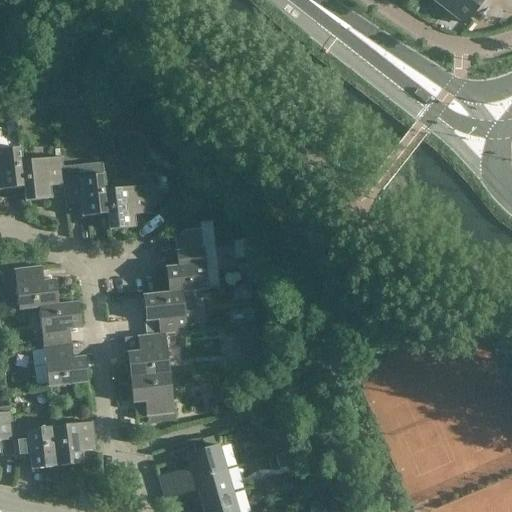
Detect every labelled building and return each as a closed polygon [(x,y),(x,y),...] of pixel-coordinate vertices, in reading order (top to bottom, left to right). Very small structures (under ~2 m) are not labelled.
[(429,0),(445,13),(455,0),(429,0)] [(484,0),(455,0),(445,13),(457,22),(458,21),(464,26),(484,0)] [(64,77),(52,78),(53,88),(65,87),(64,77)] [(20,148),(0,149),(0,191),(23,189),(21,163),(22,162),(20,148)] [(180,154),(173,149),(165,161),(172,167),(180,154)] [(61,158),(22,162),(21,163),(23,189),(25,202),(51,200),(50,187),(63,185),(61,167),(62,167),(61,158)] [(199,168),(198,167),(197,164),(194,162),(193,162),(190,164),(188,167),(189,172),(193,173),(197,172),(199,168)] [(61,167),(63,185),(65,208),(80,206),(81,218),(107,215),(104,192),(106,192),(102,163),(62,167),(61,167)] [(145,187),(106,192),(104,192),(107,215),(109,231),(134,229),(133,217),(148,215),(145,187)] [(210,189),(207,192),(207,202),(211,205),(216,205),(219,202),(219,192),(216,188),(210,189)] [(183,231),(174,239),(178,268),(165,269),(168,295),(208,290),(204,251),(201,229),(183,231)] [(42,268),(13,271),(18,312),(38,310),(38,308),(58,305),(55,281),(43,282),(42,268)] [(208,290),(168,295),(142,297),(145,324),(157,323),(158,336),(165,335),(166,337),(187,335),(183,294),(208,291),(208,290)] [(77,303),(58,305),(38,308),(38,310),(42,337),(43,347),(43,349),(70,345),(68,331),(80,330),(77,303)] [(165,335),(158,336),(137,338),(139,353),(127,355),(130,380),(170,376),(166,337),(165,335)] [(35,348),(43,347),(42,337),(33,338),(35,348)] [(216,365),(214,344),(206,344),(208,366),(216,365)] [(72,359),(70,345),(43,349),(48,389),(86,384),(83,358),(72,359)] [(241,355),(242,367),(259,364),(258,353),(241,355)] [(146,419),(174,416),(170,376),(130,380),(133,406),(145,405),(146,419)] [(11,414),(10,414),(9,407),(0,407),(0,453),(0,454),(0,450),(0,441),(13,440),(12,434),(14,433),(11,414)] [(95,451),(92,424),(52,429),(57,469),(83,465),(81,453),(95,451)] [(52,429),(14,433),(12,434),(13,440),(16,461),(29,459),(31,472),(57,469),(52,429)] [(204,450),(216,446),(213,437),(202,440),(204,450)] [(159,477),(162,488),(226,470),(219,446),(188,455),(191,467),(159,477)] [(295,450),(298,461),(309,458),(306,447),(295,450)] [(201,502),(233,493),(226,470),(162,488),(165,499),(198,490),(201,502)] [(238,511),(233,493),(201,502),(204,511),(238,511)]
